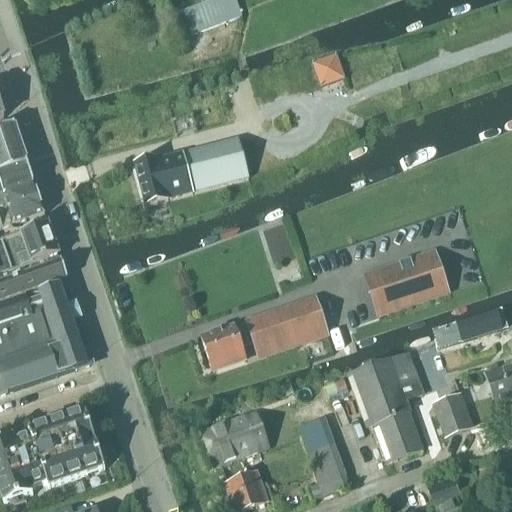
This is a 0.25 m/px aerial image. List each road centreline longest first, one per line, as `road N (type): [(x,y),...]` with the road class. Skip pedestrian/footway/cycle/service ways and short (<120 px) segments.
road 1 (tertiary): [(119,382),(0,27)]
road 2 (tertiary): [(161,511),(119,382)]
road 3 (residential): [(0,423),(119,382)]
